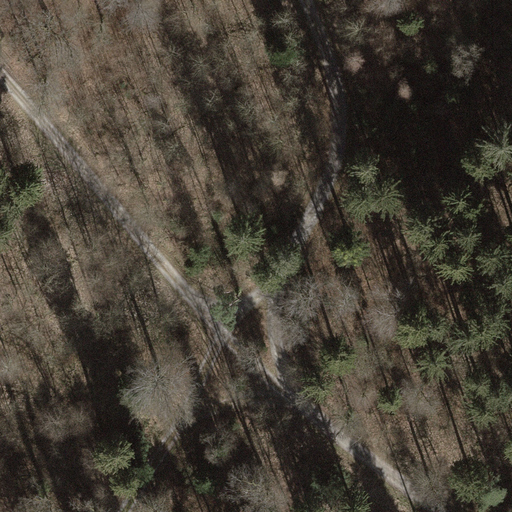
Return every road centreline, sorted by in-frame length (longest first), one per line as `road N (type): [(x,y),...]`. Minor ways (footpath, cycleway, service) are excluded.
road 1 (track): [(216,327),(271,290),(338,163),(342,85),(304,0)]
road 2 (track): [(216,327),(0,68)]
road 3 (track): [(441,511),(281,392),(216,327)]
road 4 (track): [(127,511),(191,402),(216,327)]
road 5 (track): [(191,402),(281,392),(271,290)]
